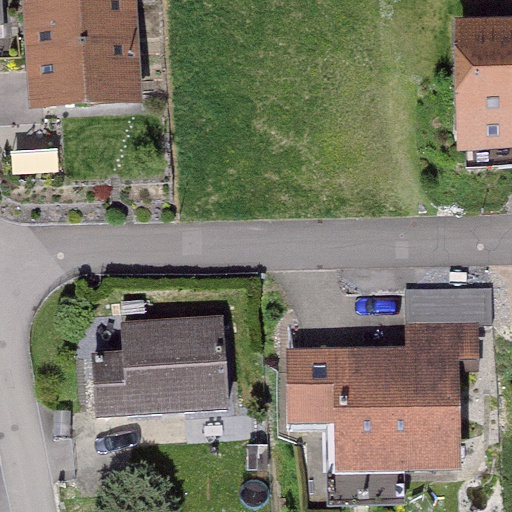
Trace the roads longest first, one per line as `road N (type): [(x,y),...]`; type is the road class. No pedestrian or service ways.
road 1 (residential): [(0,254),(511,238)]
road 2 (residential): [(0,357),(33,511)]
